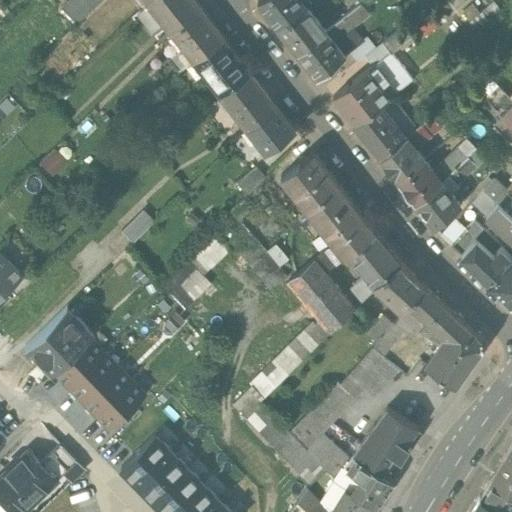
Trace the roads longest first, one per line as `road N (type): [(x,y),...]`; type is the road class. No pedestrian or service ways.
road 1 (residential): [(227,3),(401,223),(511,342)]
road 2 (residential): [(0,375),(139,511)]
road 3 (secondary): [(511,386),(426,511)]
